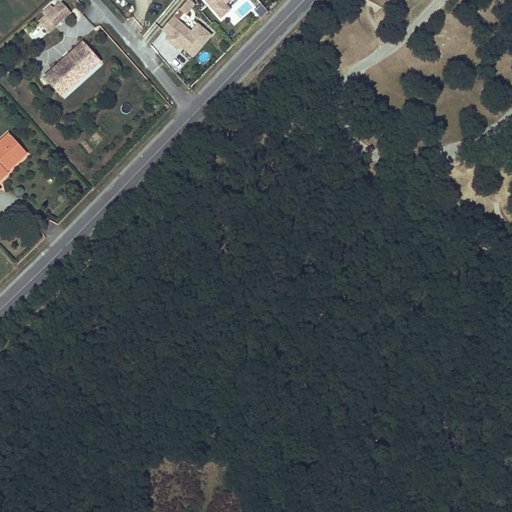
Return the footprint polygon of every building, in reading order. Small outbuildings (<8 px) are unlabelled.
[(195,5),(189,0),(181,10),(188,15),(195,5)] [(226,5),(228,3),(232,0),(203,0),(215,14),(220,20),(231,12),(226,5)] [(366,0),(382,9),(386,0),(366,0)] [(42,14),(45,18),(40,23),(48,32),(56,25),(63,19),(71,12),(63,3),(55,10),(51,6),(42,14)] [(267,12),(261,6),(256,12),(262,17),(267,12)] [(169,40),(181,49),(194,59),(212,36),(199,25),(193,32),(181,23),(174,18),(163,33),(170,38),(169,40)] [(40,27),(30,35),(35,43),(45,35),(40,27)] [(335,32),(327,39),(342,54),(349,46),(335,32)] [(69,89),(100,62),(84,43),(70,55),(72,58),(68,61),(67,58),(46,77),(54,86),(61,80),(69,89)] [(62,95),(69,89),(61,80),(54,86),(62,95)] [(9,135),(0,143),(4,146),(12,139),(9,135)] [(0,180),(7,174),(6,172),(7,171),(9,169),(7,166),(14,160),(16,163),(26,154),(12,139),(4,146),(0,143),(0,142),(0,180)] [(7,166),(9,169),(16,163),(14,160),(7,166)] [(511,222),(491,238),(503,254),(511,247),(511,222)]
